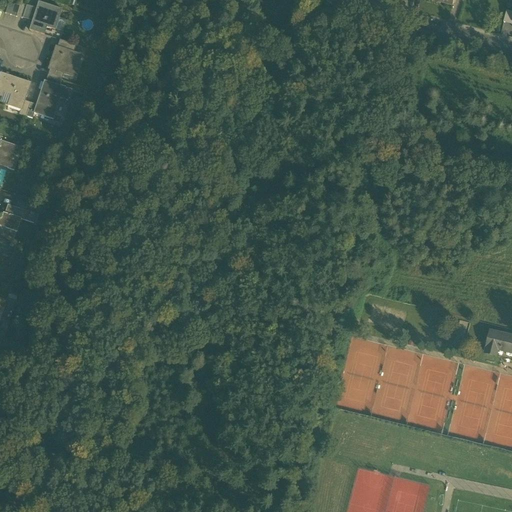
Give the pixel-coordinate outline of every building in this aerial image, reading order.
[(14,5),(8,3),(5,14),(10,16),(14,5)] [(61,10),(38,3),(36,9),(31,22),(29,30),(44,35),(46,28),(55,31),(61,10)] [(26,6),(20,4),(16,17),(22,19),(26,6)] [(19,6),(14,5),(10,16),(16,17),(19,6)] [(36,9),(26,6),(22,19),(31,22),(36,9)] [(75,46),(59,41),(57,47),(73,53),(75,46)] [(57,47),(55,47),(47,70),(49,70),(63,75),(70,77),(74,65),(78,66),(81,56),(73,53),(57,47)] [(63,75),(49,70),(47,76),(61,80),(63,75)] [(31,84),(0,73),(0,96),(2,97),(3,93),(11,95),(7,105),(21,110),(22,110),(25,101),(31,84)] [(61,80),(47,76),(45,81),(59,86),(61,80)] [(45,81),(43,81),(35,105),(32,113),(33,113),(52,120),(59,99),(67,102),(71,90),(59,86),(45,81)] [(30,103),(25,101),(22,110),(21,110),(20,114),(26,116),(30,103)] [(35,105),(30,103),(26,116),(32,118),(33,113),(32,113),(35,105)] [(0,141),(0,140),(0,160),(8,163),(7,169),(14,171),(21,148),(0,141)] [(27,200),(16,196),(14,202),(16,202),(26,205),(27,200)] [(26,205),(16,202),(14,208),(26,212),(28,206),(26,205)] [(14,208),(7,206),(4,214),(3,214),(0,221),(0,229),(1,230),(0,232),(0,235),(11,239),(14,240),(20,221),(29,224),(32,214),(14,208)] [(11,239),(0,235),(0,241),(9,245),(11,239)] [(0,253),(8,256),(10,249),(12,250),(13,246),(9,245),(0,241),(0,253)] [(511,336),(491,331),(485,352),(487,354),(495,356),(497,355),(498,351),(511,354),(511,336)]
